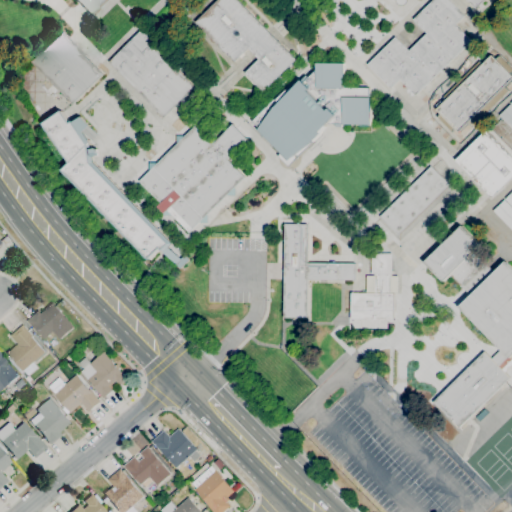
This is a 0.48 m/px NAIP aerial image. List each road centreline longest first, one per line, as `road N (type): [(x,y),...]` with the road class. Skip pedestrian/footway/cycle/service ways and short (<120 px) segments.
road 1 (secondary): [(193,369),(61,231),(0,148)]
road 2 (secondary): [(0,192),(175,384)]
road 3 (residential): [(28,511),(175,384)]
road 4 (secondary): [(175,384),(299,511)]
road 5 (secondary): [(284,462),(193,369)]
